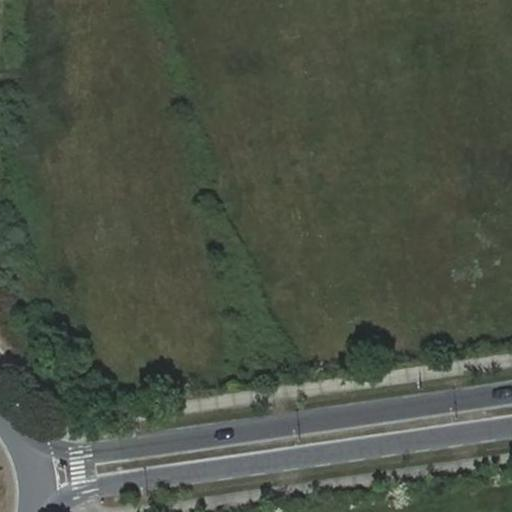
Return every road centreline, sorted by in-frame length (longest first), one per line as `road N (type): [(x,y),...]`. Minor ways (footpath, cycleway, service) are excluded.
road 1 (secondary): [(511,396),(71,454),(20,423)]
road 2 (secondary): [(54,511),(76,495),(511,427)]
